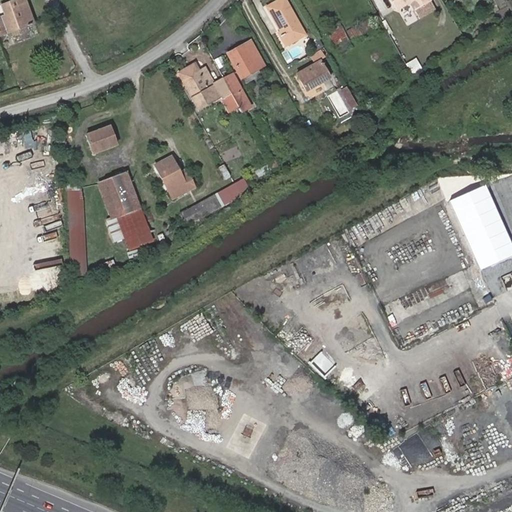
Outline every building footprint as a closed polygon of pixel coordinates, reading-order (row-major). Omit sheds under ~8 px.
[(0,11),(1,14),(8,30),(23,23),(23,25),(27,23),(26,22),(29,20),(20,0),(5,0),(0,2),(0,11)] [(278,29),(286,43),(304,34),(285,0),(273,0),(265,5),(278,29)] [(408,3),(412,0),(388,0),(394,9),(396,10),(408,3)] [(413,11),(429,1),(428,0),(412,0),(408,3),(413,11)] [(367,13),(344,26),(351,39),(374,26),(367,13)] [(334,17),(321,24),(331,41),(344,34),(334,17)] [(284,44),(286,43),(278,29),(276,30),(284,44)] [(226,52),(229,56),(237,73),(239,72),(252,65),(261,61),(252,44),(250,39),(226,52)] [(318,60),(294,72),(303,89),(327,76),(318,60)] [(226,111),(236,106),(223,80),(212,85),(213,88),(207,91),(198,74),(194,65),(178,74),(183,82),(198,110),(219,99),(226,111)] [(252,65),(239,72),(242,78),(255,71),(252,65)] [(204,71),(198,74),(207,91),(213,88),(212,85),(204,71)] [(223,80),(236,106),(245,101),(232,76),(223,80)] [(339,89),(344,98),(349,95),(344,86),(339,89)] [(350,109),(355,106),(349,95),(344,98),(350,109)] [(93,154),(116,145),(109,126),(86,136),(93,154)] [(177,172),(174,167),(169,157),(154,165),(166,191),(182,183),(177,172)] [(103,181),(122,232),(144,224),(126,172),(103,181)] [(122,232),(103,181),(96,183),(109,219),(106,220),(114,241),(124,238),(122,232)] [(184,224),(237,194),(231,182),(178,213),(184,224)] [(79,189),(66,189),(70,276),(84,275),(79,189)] [(144,224),(122,232),(124,238),(127,247),(150,238),(144,224)] [(421,432),(400,441),(411,465),(431,456),(421,432)]
